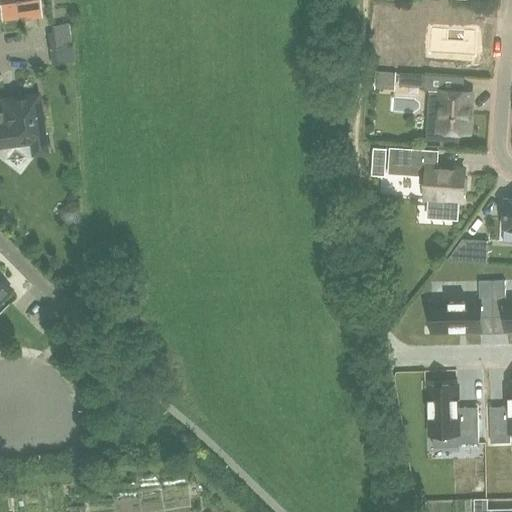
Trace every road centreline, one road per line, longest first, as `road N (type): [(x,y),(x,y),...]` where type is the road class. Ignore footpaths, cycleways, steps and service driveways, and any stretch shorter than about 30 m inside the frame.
road 1 (residential): [(22,400),(136,345),(166,339),(381,342)]
road 2 (residential): [(509,0),(499,146),(511,165)]
road 3 (residential): [(511,354),(402,354),(381,342)]
